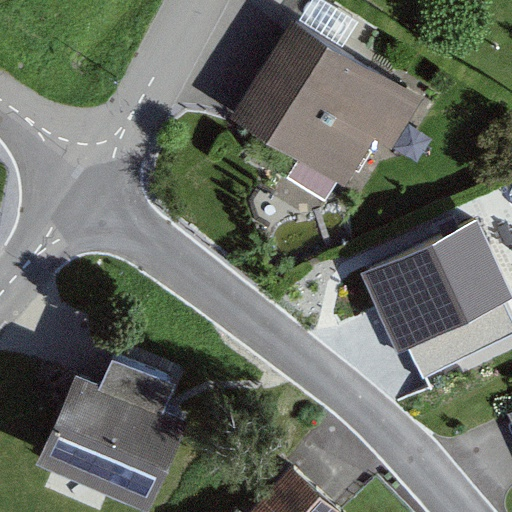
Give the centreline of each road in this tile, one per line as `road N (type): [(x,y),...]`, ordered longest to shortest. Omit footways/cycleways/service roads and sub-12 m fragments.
road 1 (residential): [(95,186),(470,511)]
road 2 (residential): [(205,0),(95,186)]
road 3 (residential): [(95,186),(0,300)]
road 4 (residential): [(95,186),(0,101)]
